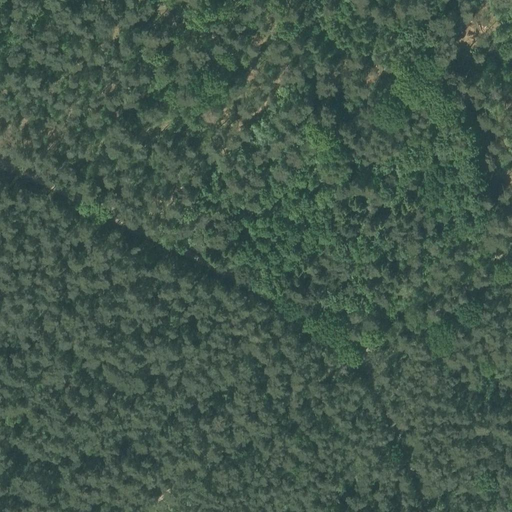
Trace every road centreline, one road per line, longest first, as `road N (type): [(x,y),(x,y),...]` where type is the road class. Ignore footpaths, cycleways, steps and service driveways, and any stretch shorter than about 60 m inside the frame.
road 1 (unknown): [(361,346),(326,320),(0,150)]
road 2 (track): [(361,346),(0,162)]
road 3 (track): [(146,511),(361,346)]
road 4 (track): [(511,240),(479,272),(361,346)]
road 5 (track): [(436,511),(361,346)]
